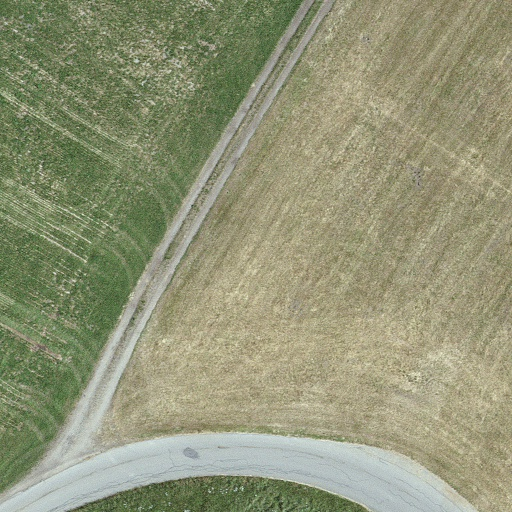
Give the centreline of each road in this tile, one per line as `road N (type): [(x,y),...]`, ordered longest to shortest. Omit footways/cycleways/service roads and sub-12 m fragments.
road 1 (track): [(69,491),(110,372),(155,276),(321,0)]
road 2 (unclassified): [(26,511),(161,460),(238,453),(329,464),(431,511)]
